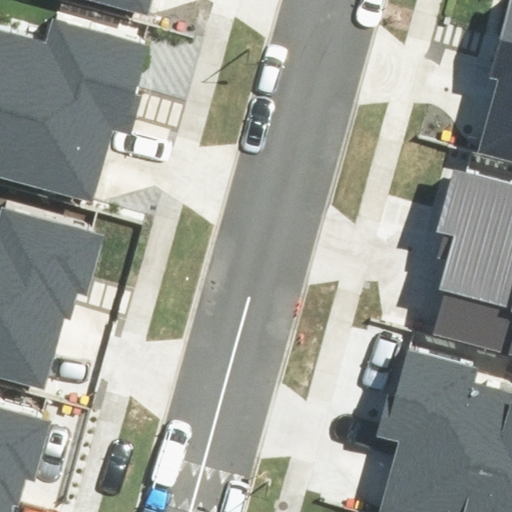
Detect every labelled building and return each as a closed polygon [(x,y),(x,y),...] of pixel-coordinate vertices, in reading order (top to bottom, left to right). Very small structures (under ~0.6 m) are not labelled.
[(92,0),(149,14),(152,0),(92,0)] [(511,0),(509,0),(489,80),(495,82),(476,153),(511,161),(511,0)] [(0,178),(94,202),(113,130),(133,136),(143,96),(137,94),(151,40),(52,14),(46,37),(0,25),(0,178)] [(511,181),(452,166),(435,233),(442,235),(436,258),(447,261),(440,288),(447,290),(435,335),(511,355),(511,181)] [(0,375),(46,388),(65,315),(71,317),(78,292),(88,294),(106,224),(3,198),(0,210),(0,375)] [(511,511),(511,390),(476,382),(482,361),(403,340),(379,435),(400,441),(381,511),(511,511)] [(0,511),(9,511),(12,503),(19,505),(26,480),(35,482),(54,412),(0,398),(0,511)]
